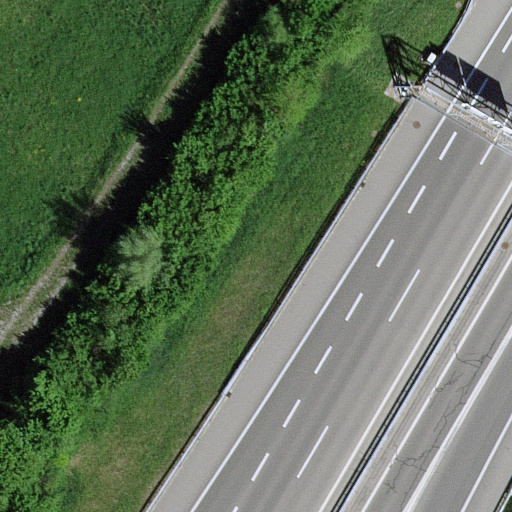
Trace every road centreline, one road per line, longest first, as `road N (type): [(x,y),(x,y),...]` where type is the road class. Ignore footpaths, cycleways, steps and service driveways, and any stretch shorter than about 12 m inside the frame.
road 1 (track): [(0,339),(229,0)]
road 2 (motorway): [(511,125),(329,447)]
